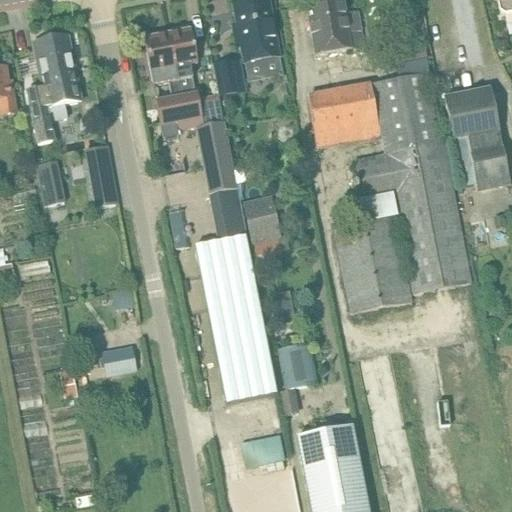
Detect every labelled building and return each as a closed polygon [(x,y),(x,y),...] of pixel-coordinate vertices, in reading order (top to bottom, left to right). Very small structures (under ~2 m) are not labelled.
[(365,51),(361,33),(358,13),(345,15),(341,0),(304,0),(316,60),(365,51)] [(505,14),(511,13),(511,0),(496,0),(499,10),(505,14)] [(269,22),(265,2),(232,9),(236,29),(230,30),(234,51),(240,50),(243,66),(276,59),(269,22)] [(132,9),(132,27),(152,26),(152,9),(132,9)] [(190,32),(169,37),(178,82),(182,82),(185,98),(197,95),(197,94),(194,95),(188,67),(192,67),(197,66),(194,52),(190,32)] [(167,37),(143,42),(152,87),(168,84),(171,100),(185,98),(182,82),(178,82),(169,37),(167,37)] [(74,73),(75,73),(68,38),(32,45),(41,90),(27,93),(29,107),(44,104),(42,94),(50,93),(49,86),(58,84),(57,78),(74,75),(74,73)] [(388,67),(396,66),(428,60),(424,38),(384,46),(388,67)] [(237,61),(212,66),(219,97),(244,93),(237,61)] [(15,115),(13,104),(10,85),(7,85),(5,70),(0,70),(0,107),(2,117),(15,115)] [(81,103),(75,73),(74,73),(74,75),(57,78),(58,84),(49,86),(50,93),(42,94),(44,104),(29,107),(38,147),(54,144),(50,125),(66,121),(63,107),(81,103)] [(381,140),(384,156),(355,161),(363,200),(359,201),(364,224),(334,230),(350,316),(424,302),(423,294),(472,284),(432,74),(399,79),(307,97),(317,152),(381,140)] [(490,91),(444,100),(452,142),(466,139),(476,184),(478,193),(510,187),(499,133),(490,91)] [(156,100),(155,100),(163,141),(178,138),(177,134),(186,132),(196,130),(203,129),(197,95),(185,98),(171,100),(156,103),(156,100)] [(203,129),(196,130),(209,196),(222,194),(237,191),(224,124),(203,129)] [(118,207),(108,147),(83,152),(94,211),(118,207)] [(66,205),(57,163),(34,168),(43,210),(66,205)] [(23,171),(16,181),(24,187),(32,177),(23,171)] [(222,194),(209,196),(219,244),(246,238),(237,191),(222,194)] [(272,197),(241,204),(254,264),(282,258),(281,253),(289,251),(286,237),(281,238),(272,197)] [(503,216),(493,218),(495,230),(505,228),(503,216)] [(219,244),(194,249),(206,312),(258,301),(246,238),(219,244)] [(6,266),(0,267),(0,285),(7,284),(14,283),(11,265),(6,266)] [(206,312),(225,406),(245,403),(276,396),(258,301),(206,312)] [(310,347),(277,354),(284,393),(294,391),(317,387),(310,347)] [(132,351),(102,356),(106,378),(136,372),(132,351)] [(73,378),(60,380),(64,399),(76,397),(73,378)] [(279,394),(283,418),(299,414),(294,391),(284,393),(279,394)] [(225,406),(237,470),(289,460),(276,396),(245,403),(225,406)] [(367,511),(352,429),(295,440),(309,511),(367,511)]
